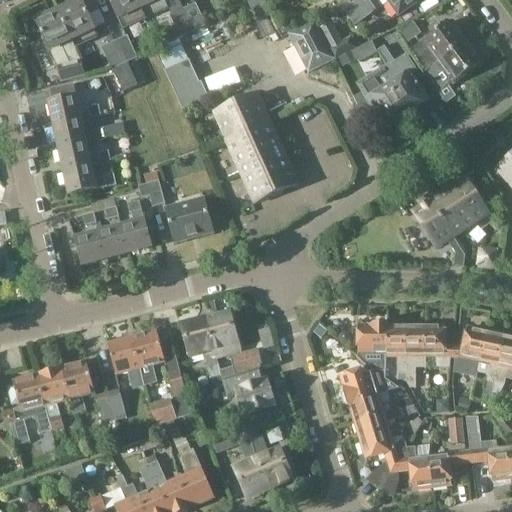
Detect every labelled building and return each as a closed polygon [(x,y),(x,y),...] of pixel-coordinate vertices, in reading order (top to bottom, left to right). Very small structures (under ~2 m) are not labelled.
[(136,0),(108,0),(123,31),(146,21),(136,0)] [(164,0),(136,0),(146,21),(168,10),(164,0)] [(246,0),(252,12),(265,6),(261,0),(246,0)] [(355,27),(390,2),(400,17),(423,0),(377,0),(366,8),(360,0),(358,0),(351,6),(349,3),(340,7),(355,27)] [(360,0),(366,8),(377,0),(360,0)] [(82,2),(59,12),(75,49),(98,39),(82,2)] [(196,5),(183,11),(193,33),(206,27),(196,5)] [(254,12),(258,21),(269,15),(265,7),(254,12)] [(183,11),(171,16),(170,17),(180,39),(193,33),(183,11)] [(36,22),(57,70),(60,84),(85,78),(82,64),(75,49),(59,12),(36,22)] [(423,42),(411,51),(425,74),(467,44),(460,35),(461,31),(457,25),(453,25),(452,23),(443,30),(437,22),(428,29),(433,37),(424,44),(423,42)] [(321,30),(318,23),(290,36),(309,75),(337,61),(336,60),(321,30)] [(332,24),(321,30),(336,60),(357,50),(350,38),(342,43),(332,24)] [(137,60),(127,38),(114,43),(125,66),(127,66),(126,65),(137,60)] [(112,72),(125,66),(114,43),(102,49),(112,72)] [(467,44),(425,74),(438,94),(440,93),(448,87),(452,83),(454,86),(483,66),(481,64),(482,59),(478,53),(474,53),(467,44)] [(384,47),(378,52),(387,65),(386,68),(379,73),(407,117),(430,103),(411,74),(415,71),(406,58),(395,65),(384,47)] [(357,59),(354,53),(336,62),(340,69),(357,59)] [(147,82),(137,61),(127,66),(136,88),(147,82)] [(189,61),(165,72),(170,83),(194,72),(189,61)] [(127,66),(125,66),(112,72),(122,95),(137,89),(136,88),(127,66)] [(194,72),(170,83),(175,95),(199,84),(194,72)] [(362,94),(353,99),(359,112),(369,106),(385,131),(407,117),(379,73),(357,87),(362,94)] [(199,84),(175,95),(183,112),(209,100),(201,83),(199,84)] [(258,95),(214,115),(226,142),(270,122),(268,118),(258,95)] [(49,105),(55,128),(82,122),(76,99),(49,105)] [(101,118),(99,107),(89,109),(91,120),(101,118)] [(87,145),(82,122),(55,128),(60,151),(87,145)] [(299,186),(270,122),(226,142),(255,206),(299,186)] [(106,141),(104,130),(94,132),(96,143),(106,141)] [(213,146),(209,136),(200,140),(203,149),(213,146)] [(91,168),(87,145),(60,151),(65,174),(91,168)] [(111,164),(109,152),(99,155),(101,166),(111,164)] [(511,157),(498,169),(511,184),(511,157)] [(94,181),(91,168),(65,174),(70,198),(97,192),(96,191),(116,187),(114,175),(104,178),(104,179),(94,181)] [(149,198),(153,210),(166,206),(157,173),(144,176),(146,186),(139,188),(142,200),(149,198)] [(467,179),(441,195),(451,213),(444,218),(455,236),(489,214),(467,179)] [(418,203),(421,208),(414,213),(436,248),(455,236),(444,218),(451,213),(441,195),(432,201),(429,197),(418,203)] [(203,198),(165,209),(174,243),(213,233),(203,198)] [(134,226),(122,229),(129,256),(152,250),(139,202),(128,205),(130,216),(132,215),(134,226)] [(119,219),(117,209),(105,212),(108,221),(119,219)] [(96,224),(94,215),(83,218),(86,227),(96,224)] [(122,229),(99,235),(106,262),(129,256),(122,229)] [(83,268),(106,262),(99,235),(76,241),(83,268)] [(465,257),(458,246),(452,250),(456,255),(454,268),(464,269),(465,257)] [(501,252),(479,249),(476,269),(497,272),(501,252)] [(231,314),(207,320),(217,359),(241,353),(231,314)] [(191,357),(203,354),(210,380),(221,377),(220,372),(217,359),(207,320),(183,326),(191,357)] [(374,347),(374,358),(373,374),(386,374),(386,360),(386,326),(369,326),(368,327),(358,327),(358,347),(374,347)] [(386,326),(386,360),(398,360),(398,376),(405,376),(406,327),(392,327),(392,326),(386,326)] [(405,376),(405,383),(410,390),(416,390),(416,370),(426,371),(426,360),(426,328),(406,327),(405,376)] [(428,328),(426,328),(426,360),(435,360),(435,370),(450,370),(450,361),(452,361),(454,348),(445,347),(445,328),(428,328)] [(455,361),(453,370),(459,371),(468,374),(470,361),(479,363),(485,334),(468,330),(464,349),(454,348),(452,361),(455,361)] [(158,384),(153,368),(166,364),(158,333),(133,339),(146,387),(158,384)] [(339,336),(339,341),(342,345),(347,345),(350,341),(350,337),(346,333),(342,333),(339,336)] [(476,375),(487,377),(482,399),(490,401),(498,367),(496,367),(503,337),(485,334),(479,363),(476,375)] [(506,381),(511,382),(511,339),(503,337),(496,367),(498,367),(490,401),(492,401),(493,396),(503,398),(506,381)] [(134,390),(146,387),(133,339),(109,346),(117,377),(130,374),(134,390)] [(231,369),(220,372),(221,377),(222,381),(260,370),(262,370),(257,353),(229,361),(231,369)] [(87,363),(63,370),(71,402),(69,402),(71,408),(74,417),(87,413),(84,404),(83,398),(96,395),(87,363)] [(51,373),(38,376),(47,408),(46,408),(52,432),(53,435),(64,432),(57,405),(69,402),(71,402),(63,370),(51,373)] [(260,370),(222,381),(227,400),(238,397),(244,416),(275,407),(267,381),(264,382),(260,370)] [(348,397),(350,405),(379,397),(375,384),(373,384),(370,377),(363,379),(360,371),(342,376),(348,397)] [(180,373),(168,377),(174,400),(171,401),(177,421),(192,417),(180,373)] [(22,415),(33,412),(39,436),(52,432),(46,408),(47,408),(38,376),(14,383),(22,415)] [(385,393),(385,395),(388,394),(400,390),(385,380),(385,393)] [(120,392),(108,395),(114,420),(126,416),(120,392)] [(354,418),(356,423),(414,406),(409,398),(399,401),(391,404),(388,394),(385,395),(379,397),(350,405),(354,418)] [(96,398),(102,423),(109,421),(111,428),(116,426),(114,420),(108,395),(96,398)] [(460,400),(457,411),(469,415),(471,402),(460,400)] [(150,408),(156,428),(167,425),(175,422),(177,422),(177,421),(171,401),(150,408)] [(437,403),(438,414),(438,415),(451,415),(450,408),(450,402),(449,402),(448,402),(437,403)] [(360,438),(361,442),(390,433),(387,425),(404,419),(418,415),(414,406),(356,423),(360,438)] [(18,426),(14,413),(2,416),(6,431),(10,430),(13,444),(25,441),(21,425),(18,426)] [(414,437),(423,425),(418,419),(407,429),(414,437)] [(462,419),(448,421),(451,447),(465,446),(462,419)] [(492,481),(511,479),(508,450),(482,452),(479,419),(466,420),(470,454),(471,454),(472,464),(489,462),(492,481)] [(511,433),(511,432),(500,420),(492,419),(503,439),(511,433)] [(175,422),(167,425),(170,433),(180,457),(178,458),(186,476),(180,479),(193,509),(215,499),(202,469),(194,451),(191,452),(186,440),(183,442),(175,422)] [(257,459),(264,457),(261,439),(259,439),(256,427),(249,429),(255,455),(257,459)] [(248,464),(257,459),(255,455),(249,429),(240,432),(221,439),(226,450),(239,445),(245,460),(246,459),(248,464)] [(367,460),(385,454),(391,473),(407,450),(405,442),(394,446),(390,433),(361,442),(367,460)] [(407,450),(391,473),(411,470),(413,491),(433,488),(429,458),(416,460),(415,449),(414,449),(407,450)] [(264,457),(258,459),(270,489),(293,479),(281,450),(264,457)] [(429,458),(433,488),(452,486),(449,467),(468,465),(467,454),(466,454),(429,458)] [(146,461),(148,468),(168,511),(184,511),(193,509),(180,479),(167,484),(158,463),(155,457),(146,461)] [(257,459),(248,464),(234,469),(247,499),(270,489),(258,459),(257,459)] [(86,481),(81,466),(62,473),(67,488),(86,481)] [(93,466),(84,469),(87,480),(97,476),(93,466)] [(137,497),(143,511),(168,511),(148,468),(139,472),(148,492),(138,497),(137,497)] [(119,493),(102,501),(103,504),(107,511),(115,508),(117,511),(143,511),(137,497),(138,497),(133,486),(128,488),(123,477),(114,481),(119,493)] [(53,490),(50,482),(37,486),(40,495),(53,490)] [(89,501),(92,509),(103,504),(102,501),(100,496),(89,501)]
